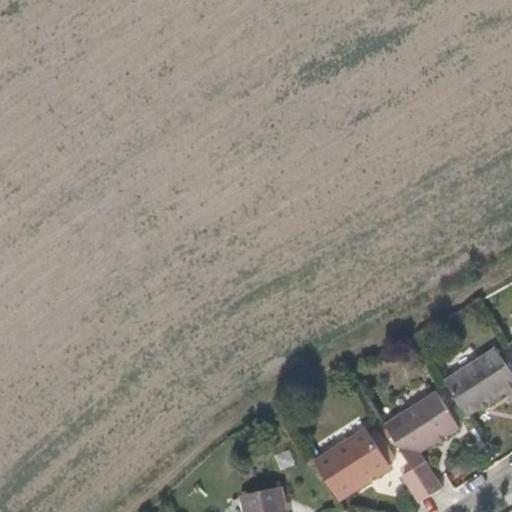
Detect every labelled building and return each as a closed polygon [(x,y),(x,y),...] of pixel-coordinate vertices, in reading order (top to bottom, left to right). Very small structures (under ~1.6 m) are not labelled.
[(511,342),(501,350),(511,366),(511,342)] [(462,374),(438,390),(461,425),(481,412),(511,392),(489,357),(462,374)] [(428,394),(377,428),(400,463),(452,431),(428,394)] [(324,455),(307,467),(331,504),(383,469),(360,432),(324,455)] [(419,467),(407,474),(425,501),(437,493),(433,487),(419,467)] [(425,501),(407,474),(406,474),(396,481),(407,501),(413,509),(425,501)] [(232,502),(234,511),(279,511),(274,492),(232,502)]
